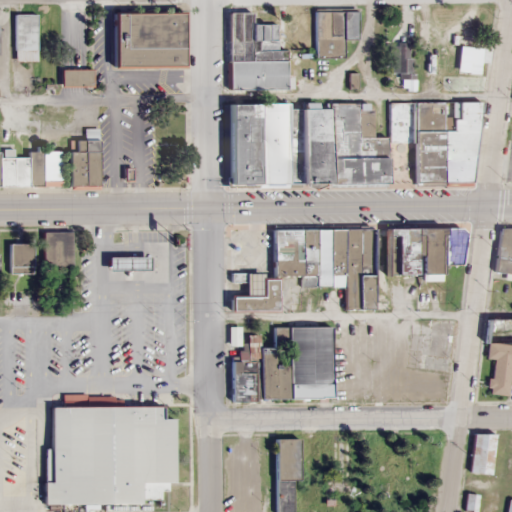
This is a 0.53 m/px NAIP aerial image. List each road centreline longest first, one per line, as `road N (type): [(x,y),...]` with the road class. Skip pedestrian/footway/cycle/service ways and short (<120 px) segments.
road 1 (secondary): [(511,203),(0,210)]
road 2 (residential): [(447,511),(485,204)]
road 3 (residential): [(205,418),(511,416)]
road 4 (residential): [(208,511),(208,210)]
road 5 (residential): [(208,210),(206,0)]
road 6 (residential): [(485,204),(511,26)]
